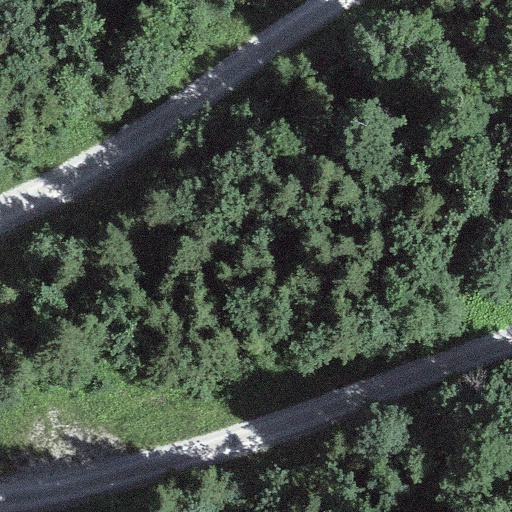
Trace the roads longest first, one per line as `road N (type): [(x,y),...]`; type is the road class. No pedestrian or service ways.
road 1 (track): [(0,498),(54,499),(511,344)]
road 2 (track): [(333,0),(0,216)]
